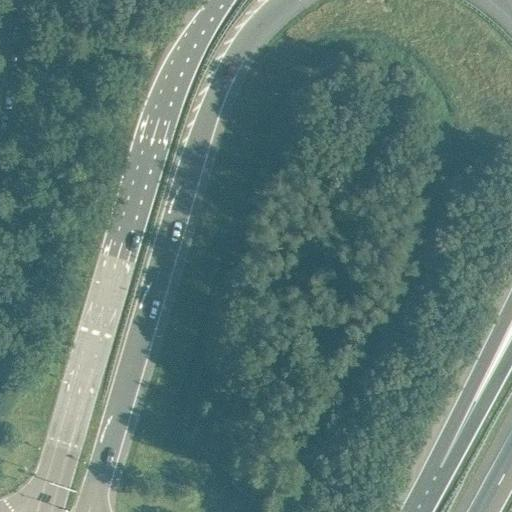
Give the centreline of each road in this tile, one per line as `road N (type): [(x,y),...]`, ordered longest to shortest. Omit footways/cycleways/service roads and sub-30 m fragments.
road 1 (motorway): [(92,511),(208,107),(234,53),(281,0)]
road 2 (motorway): [(219,0),(184,52),(153,139),(42,511)]
road 3 (motorway): [(511,306),(435,461),(420,511)]
road 4 (motorway): [(511,342),(422,511)]
